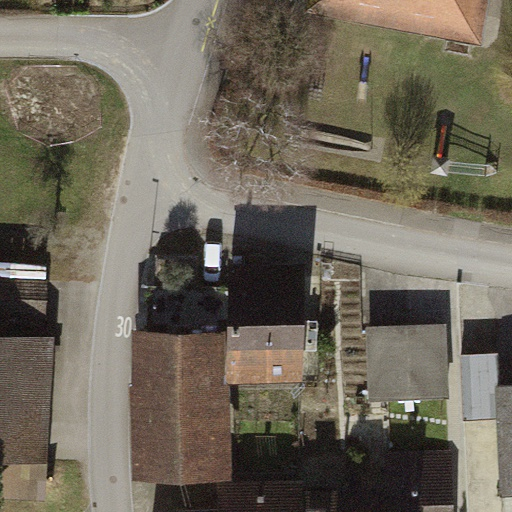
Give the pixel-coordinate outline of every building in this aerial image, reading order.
[(325,0),(475,27),(480,0),(325,0)] [(307,319),(232,320),(232,381),(307,379),(307,319)] [(63,333),(0,327),(0,460),(53,464),(63,333)] [(449,328),(361,332),(364,412),(452,409),(449,328)] [(232,332),(133,332),(133,478),(231,478),(232,332)] [(511,389),(492,391),(497,499),(511,498),(511,389)] [(299,495),(299,511),(458,511),(458,458),(392,459),(393,493),(299,495)] [(221,511),(299,511),(299,495),(303,487),(222,487),(221,511)]
